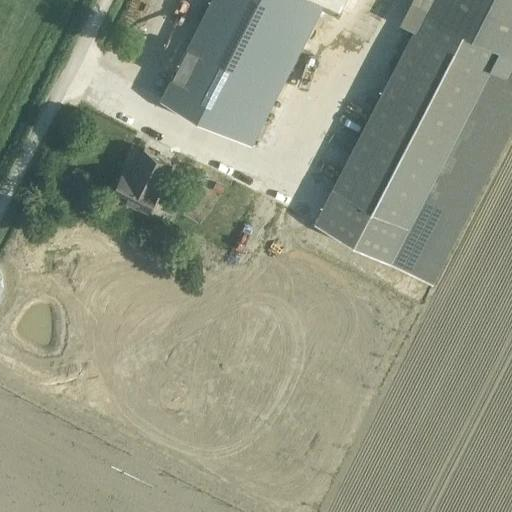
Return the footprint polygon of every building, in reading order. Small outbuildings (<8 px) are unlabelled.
[(211,0),(162,97),(252,143),(298,53),(325,0),(340,8),(344,0),(211,0)] [(511,0),(411,0),(401,20),(417,29),(318,222),(433,280),(511,126),(511,0)] [(316,78),(329,80),(332,62),(319,60),(316,78)] [(343,144),(353,121),(343,117),(334,140),(343,144)] [(145,147),(132,172),(125,168),(113,191),(149,210),(161,186),(159,185),(171,161),(145,147)] [(286,211),(282,219),(303,230),(307,222),(286,211)]
